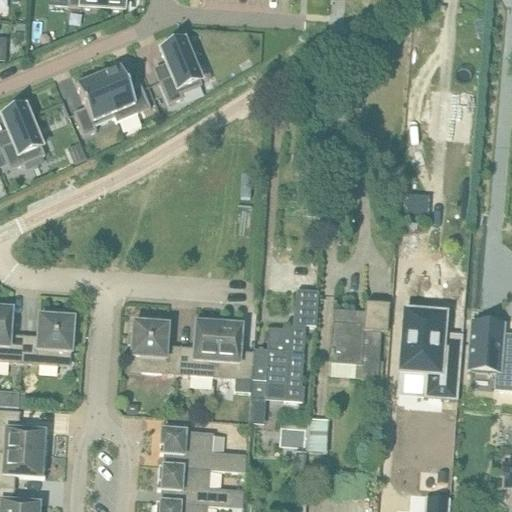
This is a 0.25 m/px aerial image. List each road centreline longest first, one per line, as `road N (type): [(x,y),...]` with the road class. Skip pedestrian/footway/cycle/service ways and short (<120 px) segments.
road 1 (unclassified): [(0,236),(151,159),(405,0)]
road 2 (residential): [(0,85),(158,15),(159,0)]
road 3 (residential): [(247,292),(106,281)]
road 4 (residential): [(106,281),(95,421)]
